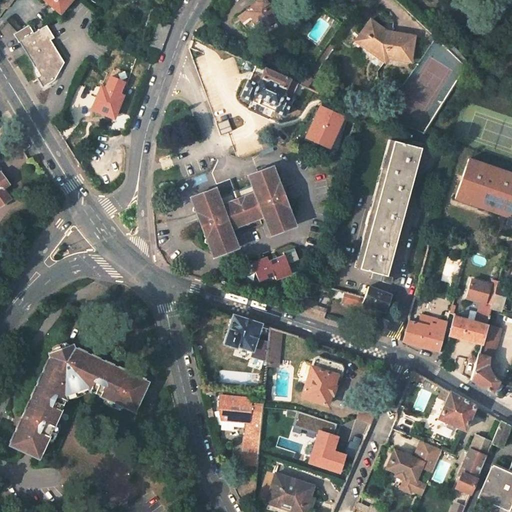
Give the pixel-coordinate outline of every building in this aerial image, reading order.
[(0,18),(12,0),(1,0),(0,2),(0,18)] [(45,0),(61,13),(72,0),(45,0)] [(274,0),(258,0),(256,2),(258,4),(240,18),(252,33),(259,27),(261,30),(279,17),(269,4),(274,0)] [(365,46),(388,62),(391,57),(412,61),(415,35),(393,30),(391,32),(371,19),(362,31),(371,37),(369,40),(365,46)] [(160,52),(170,24),(166,23),(158,20),(148,47),(160,52)] [(39,76),(45,86),(55,80),(63,60),(50,38),(54,36),(46,24),(36,32),(31,23),(19,31),(14,33),(20,42),(22,41),(41,75),(39,76)] [(365,46),(369,40),(371,37),(362,31),(357,39),(365,46)] [(242,98),(286,118),(302,84),(258,64),(242,98)] [(114,106),(118,107),(122,98),(101,88),(91,110),(109,118),(114,106)] [(313,89),(306,104),(322,111),(329,96),(313,89)] [(386,273),(421,147),(392,139),(358,266),(372,271),(371,276),(389,280),(390,274),(386,273)] [(511,173),(468,159),(454,198),(506,216),(511,218),(511,173)] [(266,218),(272,235),(286,229),(285,226),(294,222),(291,215),(288,216),(284,208),(288,207),(284,198),(281,199),(282,197),(282,195),(281,194),(279,192),(282,192),(278,182),(275,184),(268,167),(256,172),(258,174),(252,176),(255,184),(215,200),(212,191),(207,193),(206,191),(194,195),(200,212),(196,214),(199,223),(203,222),(203,224),(203,225),(205,228),(202,230),(205,238),(209,237),(212,244),(208,246),(212,254),(219,252),(220,255),(236,248),(230,232),(228,233),(226,228),(232,225),(233,227),(260,216),(260,215),(265,212),(267,218),(266,218)] [(7,183),(0,173),(0,205),(9,199),(0,188),(7,183)] [(511,218),(506,216),(503,224),(511,227),(511,218)] [(281,255),(265,261),(263,257),(247,262),(254,284),(287,274),(281,255)] [(475,323),(454,317),(449,335),(480,345),(487,322),(491,307),(498,284),(498,282),(492,281),(490,286),(471,281),(466,298),(481,303),(475,323)] [(500,310),(506,286),(498,284),(491,307),(500,310)] [(345,293),(343,301),(361,307),(361,303),(384,311),(390,295),(368,286),(363,298),(345,293)] [(314,306),(316,303),(306,300),(302,312),(312,315),(314,306)] [(322,318),(324,309),(314,306),(312,315),(322,318)] [(236,346),(252,352),(261,325),(233,316),(229,330),(227,329),(222,344),(235,349),(236,346)] [(408,322),(403,342),(439,352),(446,324),(439,322),(422,317),(420,325),(408,322)] [(389,320),(382,318),(377,330),(384,333),(389,320)] [(485,368),(497,325),(487,322),(480,345),(470,381),(498,398),(504,388),(500,385),(501,383),(495,380),(491,378),(488,374),(487,371),(487,369),(485,368)] [(267,347),(276,348),(279,331),(270,328),(267,347)] [(48,358),(9,443),(38,457),(64,399),(62,394),(84,385),(87,391),(133,411),(146,381),(71,349),(70,345),(47,354),(48,358)] [(314,359),(302,397),(326,405),(330,395),(332,395),(336,386),(333,385),(336,377),(341,377),(344,367),(341,364),(332,361),(336,349),(327,346),(323,358),(318,356),(314,359)] [(266,362),(274,364),(276,348),(267,347),(266,362)] [(435,420),(462,431),(473,406),(447,391),(435,420)] [(217,407),(220,417),(244,420),(243,435),(242,434),(239,461),(255,463),(262,402),(249,401),(250,397),(218,393),(217,407)] [(303,466),(337,475),(342,454),(331,451),(337,423),(295,413),(291,427),(311,431),(303,466)] [(500,422),(490,444),(492,444),(501,448),(510,427),(500,422)] [(470,495),(492,444),(490,444),(474,437),(459,473),(462,474),(455,489),(470,495)] [(441,451),(420,442),(412,460),(393,451),(385,470),(395,474),(393,477),(403,481),(412,486),(410,492),(421,497),(425,487),(415,482),(421,469),(431,474),(441,451)] [(511,511),(511,465),(508,475),(492,467),(479,499),(501,509),(499,511),(511,511)] [(274,474),(265,503),(290,511),(303,511),(305,507),(309,509),(311,503),(307,502),(308,497),(312,486),(274,474)] [(412,486),(403,481),(399,490),(408,495),(410,492),(412,486)]
